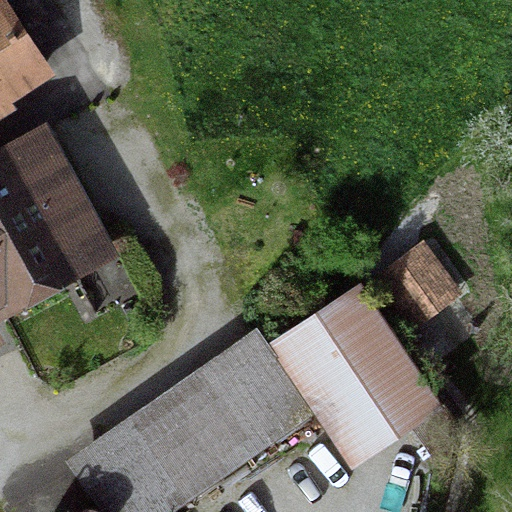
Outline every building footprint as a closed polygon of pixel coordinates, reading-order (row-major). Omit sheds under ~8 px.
[(0,79),(33,58),(0,6),(0,79)] [(0,297),(103,243),(46,140),(0,164),(0,297)] [(444,278),(421,246),(380,275),(404,307),(444,278)] [(360,284),(269,344),(350,464),(440,404),(360,284)] [(265,345),(80,474),(106,511),(162,511),(309,410),(265,345)]
